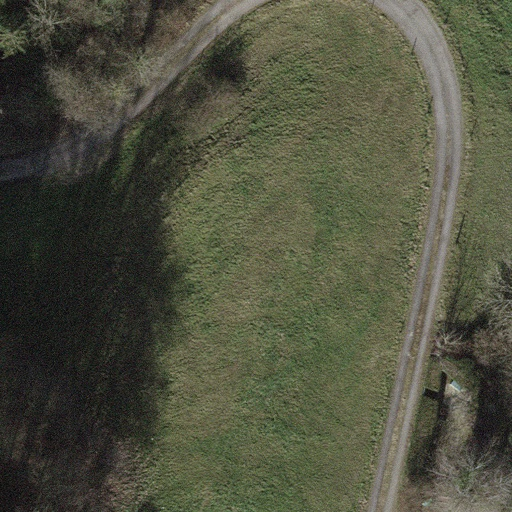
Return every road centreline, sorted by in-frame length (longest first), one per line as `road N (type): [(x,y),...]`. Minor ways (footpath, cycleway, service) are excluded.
road 1 (track): [(381,511),(448,190),(451,113),(424,31),(396,0)]
road 2 (track): [(243,0),(116,123),(46,167),(0,173)]
